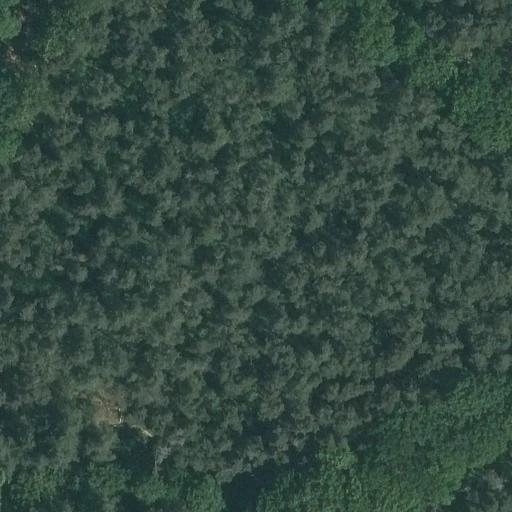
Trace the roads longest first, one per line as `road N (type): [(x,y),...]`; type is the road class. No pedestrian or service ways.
road 1 (track): [(0,164),(122,0)]
road 2 (track): [(368,0),(511,93)]
